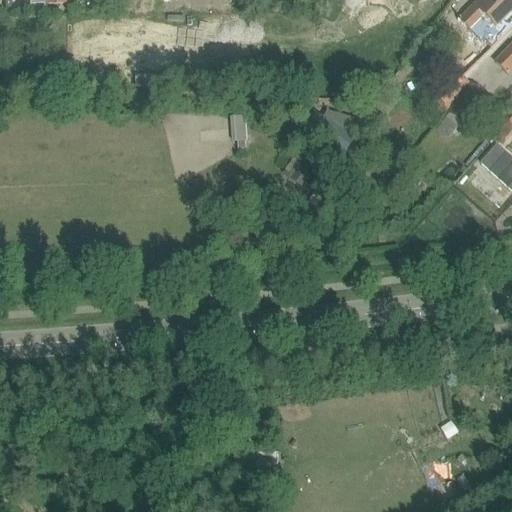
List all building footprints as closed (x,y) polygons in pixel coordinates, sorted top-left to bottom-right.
[(495,30),(503,22),(511,12),(511,1),(510,0),(481,0),(460,22),(473,35),(486,21),(493,27),(495,30)] [(511,51),(499,65),(511,77),(511,75),(511,51)] [(455,74),(432,103),(445,114),(469,84),(455,74)] [(473,83),(448,114),(450,116),(460,124),(462,126),(487,95),(473,83)] [(315,113),(303,130),(335,151),(342,155),(353,137),(315,113)] [(511,123),(499,138),(511,149),(511,147),(511,123)] [(335,151),(309,183),(316,188),(342,155),(335,151)] [(362,199),(350,213),(358,219),(370,206),(362,199)] [(278,455),(259,455),(259,485),(278,485),(278,455)]
